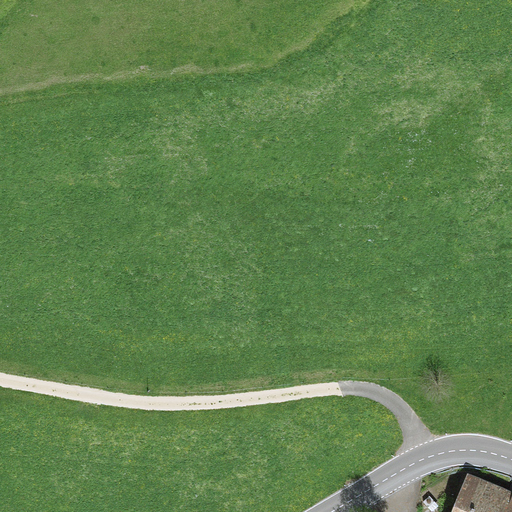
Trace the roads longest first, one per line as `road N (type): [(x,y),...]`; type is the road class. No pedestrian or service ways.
road 1 (track): [(427,456),(409,419),(374,387),(172,402),(0,379)]
road 2 (track): [(373,0),(284,70),(170,82),(61,81),(0,95)]
road 3 (tertiary): [(329,511),(427,456),(462,449),(511,459)]
